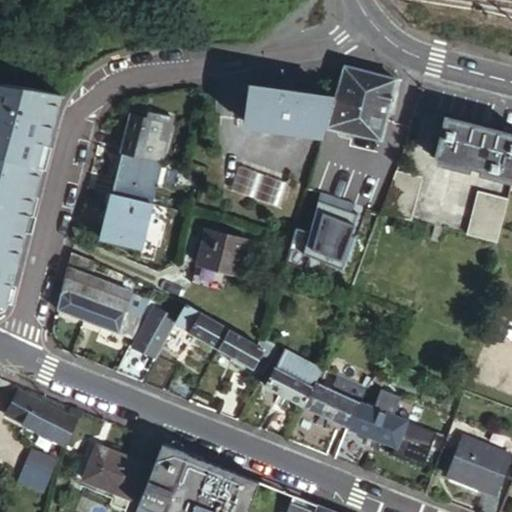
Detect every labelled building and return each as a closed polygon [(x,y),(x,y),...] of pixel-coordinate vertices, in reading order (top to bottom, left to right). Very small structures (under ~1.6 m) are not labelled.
[(344,63),(342,63),(332,96),(324,122),(381,138),(395,76),(344,63)] [(61,81),(0,75),(0,304),(7,301),(61,81)] [(324,122),(332,96),(248,83),(243,120),(322,131),(324,122)] [(129,113),(120,153),(161,164),(171,123),(159,120),(161,113),(136,107),(134,114),(129,113)] [(173,116),(161,113),(159,120),(171,123),(173,116)] [(511,176),(511,133),(445,116),(435,158),(511,177),(511,176)] [(161,164),(120,153),(110,196),(151,205),(161,164)] [(242,164),(231,182),(260,198),(271,180),(242,164)] [(396,172),(380,214),(409,221),(421,178),(396,172)] [(468,235),(494,242),(497,231),(506,199),(479,192),(468,235)] [(349,204),(320,195),(303,255),(344,267),(353,235),(348,234),(354,214),(347,212),(349,204)] [(151,205),(110,196),(100,236),(141,247),(151,205)] [(247,237),(204,226),(193,275),(218,282),(222,265),(239,269),(247,237)] [(101,263),(70,251),(56,309),(132,340),(150,300),(95,278),(101,263)] [(229,326),(185,301),(177,315),(173,323),(218,347),(229,326)] [(145,353),(132,376),(142,380),(173,323),(177,315),(158,304),(132,347),(145,353)] [(285,350),(262,338),(258,343),(229,326),(218,347),(272,374),(285,350)] [(302,404),(312,383),(283,365),(272,385),(302,404)] [(356,404),(312,383),(302,404),(353,429),(363,407),(370,391),(363,388),(356,404)] [(5,415),(65,447),(79,421),(17,389),(5,415)] [(239,389),(221,412),(237,419),(255,396),(239,389)] [(353,429),(334,457),(357,466),(374,437),(402,448),(405,443),(437,456),(444,438),(397,421),(405,402),(387,395),(379,413),(363,407),(353,429)] [(255,396),(237,419),(258,427),(271,402),(255,396)] [(281,406),(268,431),(284,437),(296,414),(281,406)] [(336,430),(296,414),(284,437),(326,454),(336,430)] [(488,489),(479,511),(497,511),(505,494),(492,490),(508,451),(462,433),(446,471),(488,489)] [(97,444),(80,487),(111,501),(110,504),(125,511),(143,464),(97,444)] [(247,511),(259,482),(163,444),(135,511),(247,511)] [(30,450),(25,463),(46,472),(42,483),(47,485),(57,461),(30,450)] [(39,489),(42,483),(46,472),(25,463),(18,480),(39,489)] [(334,511),(293,496),(286,511),(334,511)]
